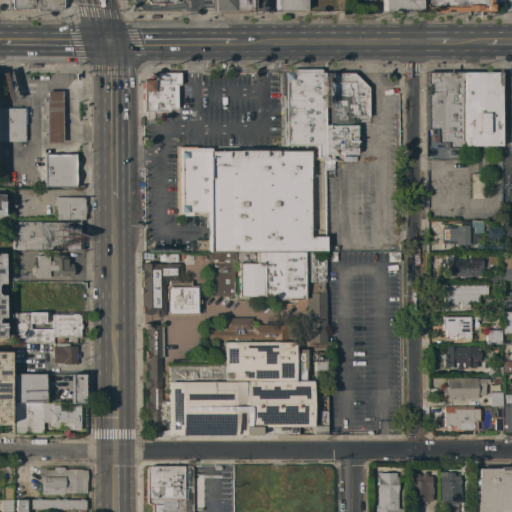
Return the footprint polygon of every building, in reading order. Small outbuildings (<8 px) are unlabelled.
[(65,0),(65,5),(62,5),(62,7),(61,9),(61,10),(60,10),(58,11),(38,11),(37,10),(36,9),(13,8),(12,8),(11,7),(11,6),(11,0),(65,0)] [(251,0),(251,10),(234,10),(234,11),(214,11),(214,0),(251,0)] [(267,0),(254,0),(254,10),(267,11),(267,0)] [(274,0),(304,0),(305,10),(275,11),(274,0)] [(417,0),(418,10),(383,10),(383,0),(417,0)] [(420,11),(420,0),(491,0),(491,11),(420,11)] [(280,71),(281,71),(281,70),(282,69),(283,69),(319,69),(320,69),(320,73),(323,73),(324,157),(316,157),(316,146),(285,145),(283,145),(282,145),(282,144),(282,143),(281,95),(280,95),(280,73),(280,71)] [(152,79),(153,78),(149,78),(149,74),(154,73),(154,72),(176,72),(177,72),(178,73),(179,75),(179,84),(177,84),(177,91),(176,91),(175,108),(167,108),(167,111),(154,111),(154,113),(141,113),(141,83),(142,81),(143,80),(144,80),(146,79),(152,79)] [(367,87),(367,116),(351,116),(351,124),(328,124),(328,102),(325,102),(325,73),(353,73),(367,87)] [(463,80),(461,80),(461,147),(446,147),(446,143),(435,143),(435,129),(426,129),(426,95),(428,95),(428,84),(426,84),(426,73),(463,73),(463,80)] [(463,73),(499,73),(500,146),(463,146),(463,80),(463,73)] [(57,141),(44,141),(43,91),(58,91),(57,141)] [(21,140),(0,140),(0,108),(20,108),(21,140)] [(324,125),(355,125),(355,154),(346,154),(346,156),(342,156),(342,154),(332,154),(332,164),(324,164),(324,125)] [(208,212),(190,212),(190,215),(190,216),(177,216),(177,215),(176,214),(175,214),(175,149),(176,148),(176,147),(177,147),(194,147),(194,149),(208,149),(208,151),(208,212)] [(236,252),(233,252),(208,252),(208,236),(206,236),(206,229),(208,229),(208,212),(208,151),(308,151),(309,178),(308,178),(308,236),(324,236),(324,251),(236,252)] [(42,154),(42,185),(71,186),(71,154),(42,154)] [(468,198),(480,197),(480,173),(468,173),(468,198)] [(54,220),(54,205),(53,205),(53,199),(54,199),(54,197),(66,197),(66,196),(83,196),(85,198),(85,219),(83,220),(82,220),(54,220)] [(469,220),(481,220),(481,233),(478,233),(478,241),(473,241),(473,245),(467,245),(467,244),(465,244),(465,246),(461,246),(461,244),(454,244),(440,244),(440,225),(467,225),(467,227),(469,227),(469,220)] [(80,222),(80,244),(82,244),(82,250),(72,249),(72,250),(11,250),(11,221),(12,221),(80,222)] [(324,282),(323,282),(323,293),(324,293),(325,342),(306,343),(305,296),(302,296),(302,300),(273,300),(273,296),(237,296),(236,252),(324,251),(324,282)] [(233,252),(233,254),(235,254),(235,258),(232,260),(233,296),(208,296),(208,252),(233,252)] [(511,280),(501,280),(501,269),(502,269),(502,252),(509,252),(510,268),(511,268),(511,280)] [(481,269),(479,269),(479,276),(453,276),(445,276),(444,269),(441,269),(441,263),(444,263),(444,256),(454,256),(454,258),(467,258),(467,255),(481,254),(481,269)] [(33,278),(33,268),(35,268),(36,255),(47,255),(47,257),(50,257),(50,255),(53,255),(62,255),(62,256),(66,256),(66,263),(71,263),(71,276),(50,276),(50,270),(47,270),(47,278),(33,278)] [(140,313),(140,287),(141,287),(141,263),(179,263),(179,280),(163,280),(163,313),(163,316),(156,316),(156,313),(141,313),(140,313)] [(499,273),(499,281),(488,281),(488,273),(499,273)] [(168,280),(190,281),(190,285),(197,286),(196,300),(199,300),(199,303),(197,303),(197,314),(166,315),(166,312),(168,312),(168,280)] [(57,282),(57,284),(73,284),(73,297),(72,297),(71,307),(59,307),(59,308),(47,308),(47,307),(40,307),(40,302),(38,302),(38,286),(36,286),(36,282),(57,282)] [(26,284),(26,288),(29,288),(29,294),(33,294),(33,312),(26,312),(26,311),(14,311),(14,284),(26,284)] [(486,285),(486,295),(477,295),(477,303),(468,303),(468,308),(458,308),(458,302),(455,302),(455,305),(441,305),(441,285),(486,285)] [(503,296),(508,295),(508,299),(511,299),(511,311),(502,311),(501,299),(503,299),(503,296)] [(503,312),(511,312),(511,331),(509,331),(509,322),(508,322),(508,317),(507,317),(507,322),(504,322),(504,319),(505,319),(505,317),(503,317),(503,312)] [(14,313),(29,313),(44,313),(44,323),(30,323),(30,329),(51,329),(51,315),(71,315),(71,314),(77,314),(77,315),(79,315),(79,324),(80,324),(80,328),(79,328),(79,337),(51,337),(51,343),(41,343),(41,342),(18,342),(18,331),(14,331),(14,313)] [(441,335),(441,329),(441,317),(469,316),(469,333),(470,333),(470,338),(469,338),(469,339),(454,339),(454,336),(444,336),(444,335),(441,335)] [(143,324),(154,324),(154,325),(162,325),(162,356),(159,356),(159,402),(168,402),(167,382),(166,382),(166,362),(178,362),(178,361),(219,360),(219,362),(222,362),(221,352),(218,352),(217,351),(216,348),(217,346),(222,346),(222,342),(232,342),(232,339),(207,340),(207,339),(206,339),(206,331),(207,331),(207,330),(221,330),(221,327),(218,327),(218,321),(221,321),(221,318),(251,318),(251,325),(286,325),(291,325),(291,342),(293,342),(293,349),(305,349),(305,369),(303,369),(303,381),(310,381),(310,426),(296,426),(296,434),(155,435),(155,431),(146,431),(146,410),(145,410),(145,401),(147,401),(147,389),(145,389),(145,380),(147,380),(146,371),(145,371),(145,365),(146,365),(146,363),(145,363),(145,351),(147,351),(146,333),(143,333),(143,329),(143,324)] [(485,325),(500,325),(500,344),(485,344),(485,325)] [(51,344),(67,344),(67,346),(75,346),(75,364),(55,364),(55,363),(51,363),(51,344)] [(445,347),(479,347),(479,360),(483,360),(483,366),(501,366),(501,375),(481,375),(481,367),(462,367),(462,369),(454,369),(454,367),(442,367),(442,365),(440,365),(440,360),(442,360),(442,358),(442,357),(441,357),(441,355),(442,355),(442,354),(445,354),(445,353),(444,353),(444,348),(445,348),(445,347)] [(0,352),(8,352),(8,420),(7,420),(7,424),(0,424),(0,352)] [(312,362),(323,361),(324,395),(313,392),(312,362)] [(502,361),(511,361),(511,372),(502,372),(502,361)] [(43,403),(12,402),(12,374),(43,374),(43,403)] [(69,375),(82,375),(82,404),(70,404),(69,375)] [(476,378),(476,379),(488,378),(488,384),(484,384),(484,395),(476,395),(476,399),(462,399),(462,400),(454,400),(454,399),(441,399),(441,387),(445,386),(445,378),(476,378)] [(500,393),(500,398),(501,398),(501,406),(488,406),(488,398),(487,398),(487,393),(500,393)] [(316,397),(325,397),(326,434),(312,434),(312,425),(316,425),(316,397)] [(52,404),(59,404),(59,408),(62,408),(62,410),(69,410),(69,405),(80,405),(80,430),(58,430),(58,427),(56,428),(55,429),(53,429),(52,428),(50,426),(49,426),(49,422),(41,422),(41,434),(12,433),(12,402),(43,403),(43,404),(52,404)] [(511,432),(502,432),(502,404),(511,404),(511,432)] [(452,407),(452,409),(477,409),(477,421),(476,421),(476,429),(472,429),(472,430),(460,430),(460,431),(452,431),(452,430),(448,430),(448,426),(442,426),(442,407),(452,407)] [(501,431),(493,431),(493,420),(491,420),(491,417),(495,417),(495,410),(500,410),(500,417),(501,417),(501,431)] [(476,511),(476,498),(475,498),(475,491),(476,491),(476,486),(475,486),(475,478),(478,478),(478,468),(498,469),(498,466),(511,466),(511,511),(476,511)] [(52,469),(52,468),(63,467),(63,469),(81,469),(81,470),(85,470),(85,479),(85,481),(85,493),(62,493),(62,494),(40,494),(40,476),(42,476),(42,469),(52,469)] [(145,500),(146,469),(146,468),(147,467),(190,467),(191,468),(191,500),(191,511),(151,511),(151,505),(148,505),(147,504),(146,503),(145,502),(145,500)] [(235,511),(235,479),(241,479),(241,474),(250,474),(250,468),(262,468),(262,480),(256,480),(257,501),(256,501),(256,510),(249,510),(249,511),(235,511)] [(298,472),(298,473),(305,473),(305,474),(320,474),(320,496),(301,496),(301,498),(293,498),(293,496),(285,496),(285,485),(286,485),(286,473),(298,472)] [(374,505),(376,505),(376,477),(377,477),(377,473),(394,472),(395,476),(396,476),(396,508),(401,508),(401,511),(376,511),(374,511),(374,505)] [(452,472),(452,476),(458,476),(458,492),(459,492),(459,500),(458,500),(458,504),(439,504),(438,472),(452,472)] [(407,506),(407,474),(418,474),(418,476),(420,476),(420,473),(425,473),(425,476),(430,476),(430,486),(431,486),(431,494),(430,494),(430,501),(427,501),(427,502),(422,502),(422,501),(417,501),(417,505),(407,506)] [(272,484),(272,486),(273,486),(273,488),(274,488),(274,490),(273,490),(273,498),(264,499),(264,486),(265,486),(265,485),(272,484)] [(0,486),(10,486),(10,499),(0,499),(0,486)] [(35,499),(36,498),(39,498),(39,499),(53,499),(53,498),(57,498),(57,499),(61,499),(61,498),(64,498),(64,499),(78,499),(78,498),(82,498),(82,500),(84,500),(84,509),(83,509),(83,511),(76,511),(76,509),(65,509),(65,511),(49,511),(49,509),(41,509),(41,511),(34,510),(34,509),(30,509),(30,500),(35,499)] [(0,511),(0,499),(12,499),(12,511),(0,511)] [(15,511),(15,510),(14,510),(14,507),(15,507),(15,499),(25,500),(24,511),(15,511)] [(285,500),(285,508),(272,508),(272,500),(285,500)]
